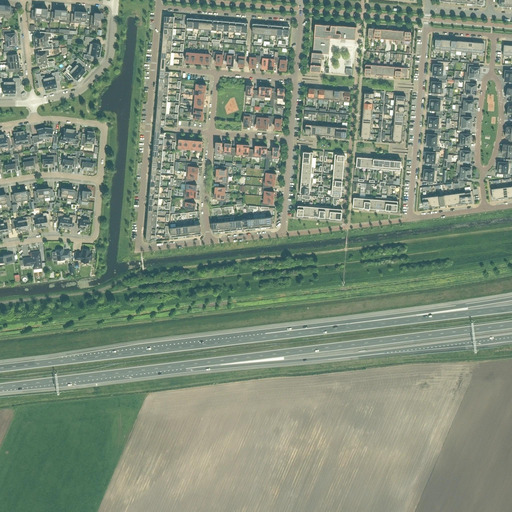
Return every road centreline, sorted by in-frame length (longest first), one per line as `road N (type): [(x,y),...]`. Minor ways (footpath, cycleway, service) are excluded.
road 1 (track): [(115,292),(511,253)]
road 2 (motorway): [(378,323),(0,368)]
road 3 (motorway): [(185,364),(511,324)]
road 4 (motorway): [(185,364),(284,362),(511,335)]
road 5 (residential): [(158,6),(138,246),(208,241)]
road 6 (residential): [(425,28),(410,219)]
road 7 (motorway): [(0,387),(185,364)]
road 8 (residential): [(208,241),(279,235),(289,140)]
road 9 (tertiary): [(114,3),(107,63),(74,93),(32,102)]
road 10 (residential): [(300,18),(158,6)]
road 11 (motorway): [(511,298),(378,323)]
road 12 (motorway): [(511,308),(378,323)]
road 13 (residential): [(34,120),(105,124),(100,179)]
